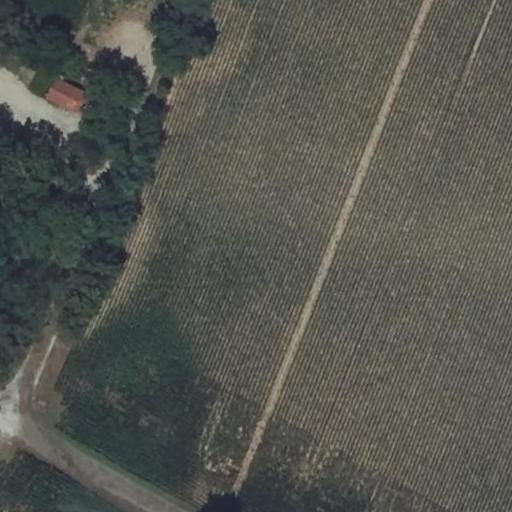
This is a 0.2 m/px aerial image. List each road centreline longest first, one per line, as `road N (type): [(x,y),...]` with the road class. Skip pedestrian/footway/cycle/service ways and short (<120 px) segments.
road 1 (track): [(188,0),(11,419)]
road 2 (track): [(0,412),(178,511)]
